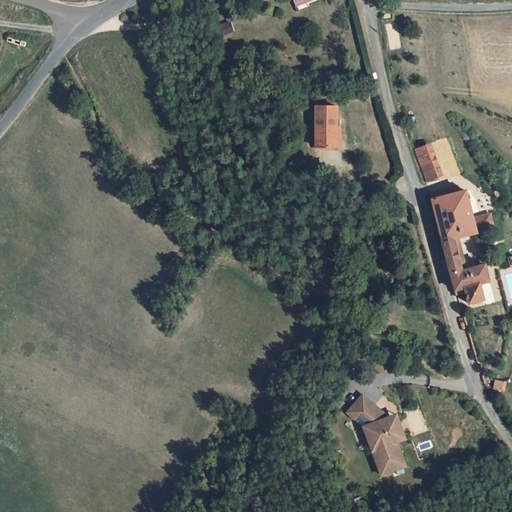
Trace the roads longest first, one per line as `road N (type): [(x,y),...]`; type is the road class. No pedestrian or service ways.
road 1 (unclassified): [(367,2),(385,89),(475,389),(511,445)]
road 2 (unclassified): [(367,2),(511,5)]
road 3 (tertiary): [(89,20),(0,128)]
road 4 (track): [(74,32),(162,22),(193,6)]
